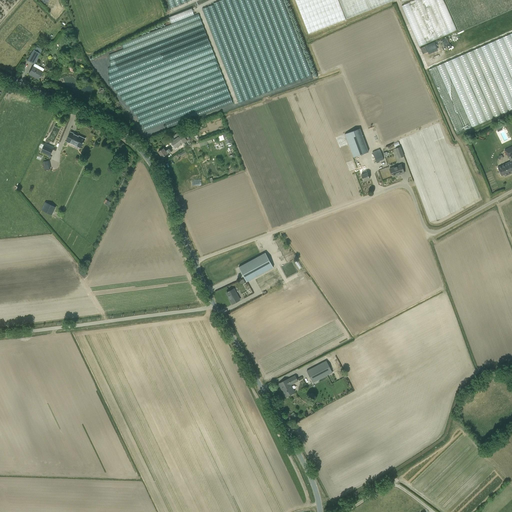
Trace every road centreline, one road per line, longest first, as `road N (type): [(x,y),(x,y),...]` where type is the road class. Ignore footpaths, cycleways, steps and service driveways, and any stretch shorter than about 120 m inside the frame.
road 1 (unclassified): [(193,260),(399,185),(434,233),(511,190)]
road 2 (unclassified): [(319,511),(312,481),(193,260)]
road 3 (unclassified): [(193,260),(151,167),(126,139),(0,75)]
road 4 (track): [(0,331),(214,305)]
